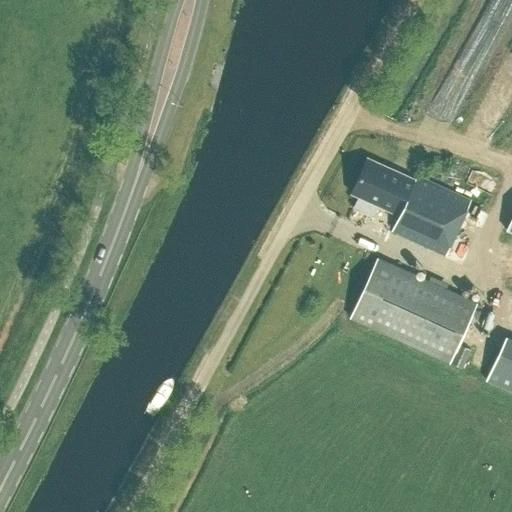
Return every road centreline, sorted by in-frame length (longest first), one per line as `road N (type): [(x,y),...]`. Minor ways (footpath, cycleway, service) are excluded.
road 1 (unclassified): [(416,0),(130,511)]
road 2 (primary): [(0,481),(99,275),(139,169)]
road 3 (primary): [(139,169),(182,69),(200,0)]
road 4 (primary): [(176,0),(135,155),(139,169)]
